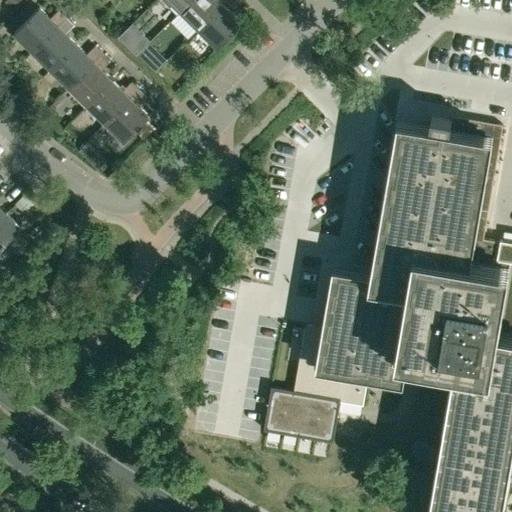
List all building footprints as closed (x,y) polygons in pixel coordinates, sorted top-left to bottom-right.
[(10,0),(7,4),(14,11),(23,2),(21,0),(10,0)] [(169,0),(180,11),(190,0),(169,0)] [(190,0),(180,11),(198,29),(226,0),(190,0)] [(242,21),(232,11),(240,2),(238,0),(226,0),(198,29),(217,47),(242,21)] [(39,6),(14,32),(33,51),(67,16),(59,8),(50,17),(39,6)] [(33,51),(51,69),(76,43),(66,33),(75,24),(67,16),(33,51)] [(51,69),(69,87),(103,52),(95,45),(87,53),(76,43),(51,69)] [(69,87),(87,104),(113,79),(103,69),(111,60),(103,52),(69,87)] [(87,104),(106,122),(139,88),(132,81),(123,89),(113,79),(87,104)] [(106,122),(124,141),(149,115),(139,105),(147,96),(139,88),(106,122)] [(497,511),(511,428),(511,242),(471,236),(481,177),(493,179),(502,123),(452,115),(451,118),(431,115),(430,126),(441,128),(440,132),(401,125),(374,278),(336,271),(327,326),(306,323),(294,392),(362,404),(368,373),(398,378),(402,354),(459,364),(432,511),(497,511)] [(78,150),(85,156),(95,146),(88,140),(78,150)] [(25,192),(15,203),(25,211),(34,200),(25,192)] [(0,252),(7,246),(4,243),(22,226),(6,210),(0,216),(0,252)]
